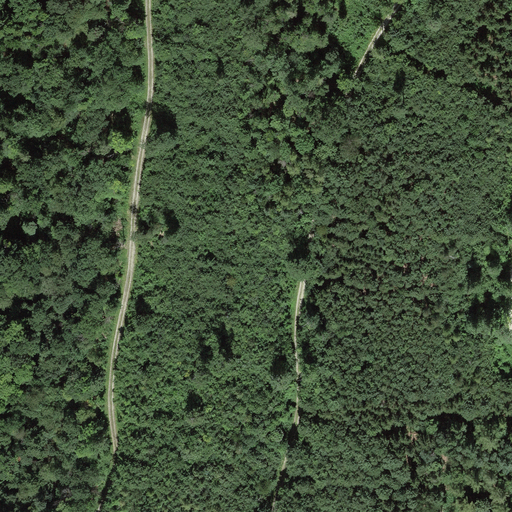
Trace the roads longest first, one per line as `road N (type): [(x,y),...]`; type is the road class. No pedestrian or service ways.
road 1 (track): [(401,0),(378,28),(344,109),(307,254),(296,318),(299,399),(275,511)]
road 2 (track): [(148,0),(132,266),(108,391),(117,471),(98,511)]
